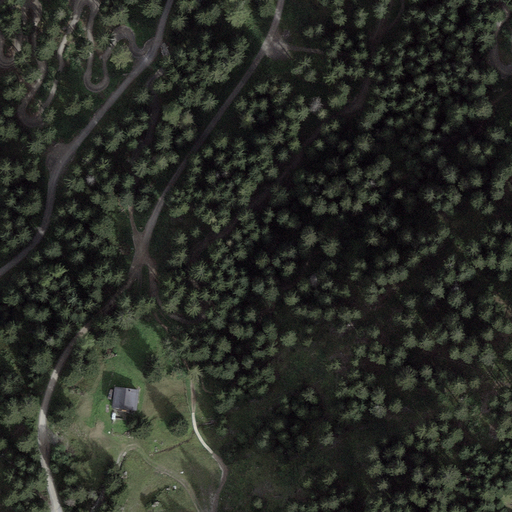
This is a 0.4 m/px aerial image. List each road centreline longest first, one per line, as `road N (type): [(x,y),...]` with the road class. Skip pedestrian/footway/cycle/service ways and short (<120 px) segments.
road 1 (track): [(139,252),(183,161),(262,53),(281,0)]
road 2 (track): [(139,252),(56,364),(39,423),(59,510)]
road 3 (track): [(151,52),(79,142),(32,246),(0,273)]
